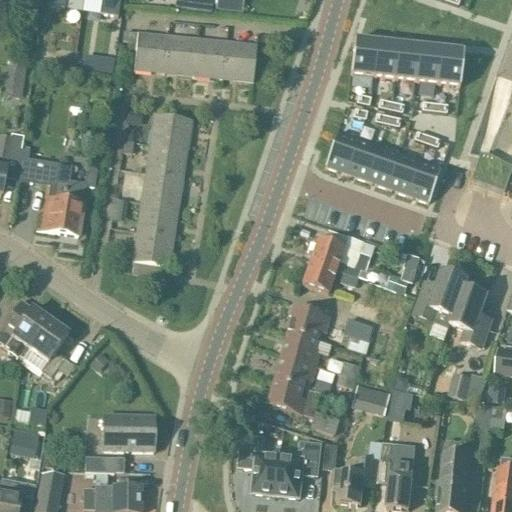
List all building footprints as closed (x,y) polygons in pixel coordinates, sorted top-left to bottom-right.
[(0,0),(0,10),(18,14),(20,0),(0,0)] [(66,0),(47,0),(46,9),(64,12),(66,0)] [(92,0),(102,1),(99,17),(118,20),(120,0),(92,0)] [(176,0),(176,11),(210,12),(210,0),(176,0)] [(215,0),(215,13),(243,13),(242,0),(215,0)] [(455,0),(447,0),(446,5),(457,9),(460,1),(455,0)] [(163,77),(167,40),(137,37),(133,74),(163,77)] [(197,44),(167,40),(163,77),(193,80),(197,44)] [(226,47),(197,44),(193,80),(222,83),(226,47)] [(354,44),(350,79),(372,82),(375,46),(354,44)] [(375,46),(372,82),(393,84),(397,48),(375,46)] [(256,50),(226,47),(222,83),(252,87),(256,50)] [(397,48),(393,84),(415,86),(419,51),(397,48)] [(419,51),(415,86),(437,89),(441,53),(419,51)] [(48,67),(50,54),(37,52),(35,65),(48,67)] [(441,53),(437,89),(459,91),(463,56),(441,53)] [(113,63),(100,61),(98,75),(112,77),(113,63)] [(1,98),(19,101),(23,70),(6,68),(1,98)] [(358,99),(356,107),(368,110),(370,102),(358,99)] [(511,102),(509,102),(488,163),(482,161),(477,175),(473,186),(472,190),(511,203),(511,102)] [(380,104),(378,112),(390,115),(391,107),(380,104)] [(391,107),(390,115),(401,117),(403,109),(391,107)] [(423,107),(422,115),(434,116),(435,108),(423,107)] [(435,108),(434,116),(446,117),(447,109),(435,108)] [(355,113),(353,121),(365,124),(367,116),(355,113)] [(376,118),(374,126),(386,129),(388,121),(376,118)] [(186,154),(191,124),(154,119),(150,149),(186,154)] [(388,121),(386,129),(398,131),(400,123),(388,121)] [(417,136),(414,144),(425,148),(428,140),(417,136)] [(336,137),(324,171),(345,178),(357,144),(336,137)] [(0,162),(7,164),(5,174),(17,176),(23,141),(11,139),(10,145),(0,142),(0,162)] [(428,140),(425,148),(437,152),(439,144),(428,140)] [(357,144),(345,178),(366,185),(378,152),(357,144)] [(150,149),(145,178),(182,184),(186,154),(150,149)] [(378,152),(366,185),(387,193),(398,159),(378,152)] [(93,192),(96,174),(90,173),(83,189),(69,187),(71,170),(27,164),(29,156),(21,155),(17,185),(48,190),(44,219),(48,220),(46,236),(77,241),(82,208),(80,207),(83,190),(93,192)] [(398,159),(387,193),(407,200),(419,166),(398,159)] [(419,166),(407,200),(428,207),(440,173),(419,166)] [(182,184),(145,178),(141,207),(177,213),(182,184)] [(141,207),(136,237),(173,242),(177,213),(141,207)] [(173,242),(136,237),(132,267),(168,272),(173,242)] [(316,242),(308,266),(336,275),(344,252),(316,242)] [(402,280),(388,278),(386,291),(411,296),(417,259),(406,258),(402,280)] [(308,266),(300,289),(328,299),(336,275),(308,266)] [(346,268),(343,278),(358,283),(361,273),(346,268)] [(433,327),(437,316),(452,321),(453,322),(464,292),(467,285),(443,276),(435,298),(423,294),(414,320),(433,327)] [(340,285),(350,289),(355,291),(358,283),(343,278),(340,285)] [(453,322),(452,321),(449,329),(465,335),(461,346),(480,353),(491,325),(479,321),(487,300),(464,292),(453,322)] [(374,321),(378,310),(354,301),(350,312),(374,321)] [(29,354),(49,325),(31,313),(18,330),(8,323),(0,334),(0,346),(9,354),(8,355),(17,362),(19,360),(23,362),(29,354)] [(293,313),(286,337),(315,345),(317,336),(323,338),(327,323),(293,313)] [(367,346),(372,331),(348,324),(343,338),(367,346)] [(67,338),(49,325),(29,354),(46,366),(40,375),(50,382),(64,363),(54,357),(67,338)] [(315,345),(286,337),(279,362),(314,371),(318,356),(312,355),(315,345)] [(511,381),(511,353),(497,353),(494,380),(511,381)] [(279,362),(272,386),(301,394),(304,384),(310,386),(314,371),(279,362)] [(343,366),(339,378),(355,383),(359,371),(343,366)] [(352,394),(355,383),(339,378),(336,389),(352,394)] [(472,383),(453,378),(447,400),(466,405),(472,383)] [(301,394),(272,386),(265,411),(300,421),(305,405),(298,404),(301,394)] [(388,396),(357,389),(352,413),(383,420),(388,396)] [(492,390),(489,402),(503,406),(506,393),(492,390)] [(11,405),(0,403),(0,420),(9,422),(11,405)] [(470,459),(443,456),(439,486),(437,486),(434,504),(439,505),(437,511),(465,511),(468,488),(466,488),(469,462),(483,463),(489,412),(477,411),(475,429),(472,429),(470,459)] [(46,425),(45,412),(17,414),(18,426),(46,425)] [(333,439),(338,424),(315,416),(310,432),(333,439)] [(103,421),(102,456),(153,457),(154,422),(103,421)] [(38,438),(13,433),(9,457),(34,461),(38,438)] [(240,441),(237,473),(253,474),(250,498),(274,501),(278,461),(258,459),(260,443),(240,441)] [(278,461),(274,501),(297,503),(300,479),(316,480),(319,449),(299,447),(297,463),(278,461)] [(407,511),(413,468),(395,465),(397,449),(382,447),(377,486),(387,487),(384,511),(407,511)] [(85,478),(123,478),(123,463),(85,462),(85,478)] [(358,477),(332,475),(330,493),(336,494),(334,509),(360,511),(363,490),(375,491),(378,464),(359,462),(358,477)] [(511,511),(511,473),(497,471),(495,491),(493,491),(490,511),(511,511)] [(56,511),(62,479),(41,479),(35,511),(56,511)] [(204,483),(204,507),(212,507),(213,495),(219,495),(219,483),(204,483)] [(0,497),(0,511),(29,511),(33,492),(14,489),(12,500),(0,497)] [(112,491),(95,491),(94,511),(139,511),(139,491),(112,491)]
